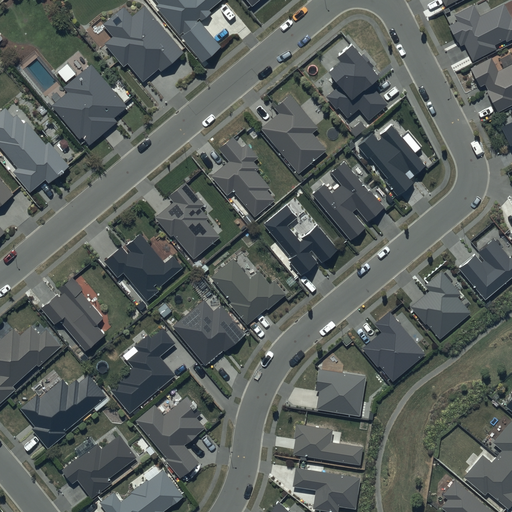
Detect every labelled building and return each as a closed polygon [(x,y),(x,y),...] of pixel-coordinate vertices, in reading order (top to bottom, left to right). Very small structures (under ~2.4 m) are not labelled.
[(156,0),(160,4),(156,6),(203,61),(221,46),(200,22),(212,12),(210,10),(221,0),(156,0)] [(474,5),(455,15),(458,22),(449,26),(460,46),(464,44),(473,61),(497,49),(495,45),(506,40),(507,42),(511,39),(511,17),(511,18),(504,4),(480,16),(474,5)] [(185,53),(145,5),(132,16),(125,7),(103,25),(112,36),(103,44),(123,67),(128,64),(143,82),(159,69),(161,72),(185,53)] [(381,76),(352,42),(335,56),(340,62),(326,73),(338,86),(326,96),(336,109),(339,107),(347,117),(359,107),(369,119),(387,104),(371,84),(381,76)] [(491,59),(471,69),(480,86),(485,84),(488,90),(487,91),(498,113),(511,105),(511,63),(497,71),(491,59)] [(128,107),(91,64),(63,87),(67,92),(51,106),(79,139),(83,137),(90,146),(118,122),(115,118),(128,107)] [(319,128),(290,94),(274,108),(279,114),(261,129),(299,174),(327,150),(313,133),(319,128)] [(13,118),(5,109),(0,112),(0,146),(18,168),(13,172),(30,192),(46,180),(49,184),(70,166),(49,142),(46,144),(27,122),(24,124),(17,115),(13,118)] [(511,122),(501,128),(510,145),(511,144),(511,122)] [(427,166),(391,124),(379,134),(382,138),(378,141),(372,134),(357,147),(368,159),(370,158),(388,178),(384,181),(397,196),(414,183),(411,179),(427,166)] [(243,148),(233,136),(217,149),(228,162),(210,176),(227,196),(233,192),(254,217),(274,200),(267,191),(270,188),(256,172),(260,169),(254,162),(259,158),(247,144),(243,148)] [(384,208),(344,161),(330,173),(340,185),(332,192),(324,183),(311,194),(350,240),(365,227),(352,213),(357,209),(368,222),(384,208)] [(0,236),(5,233),(0,226),(0,205),(13,194),(0,178),(0,236)] [(205,205),(186,182),(168,196),(174,203),(155,218),(171,237),(173,235),(194,259),(220,237),(207,221),(209,219),(201,208),(205,205)] [(299,217),(288,204),(263,225),(292,259),(289,262),(300,275),(317,262),(309,253),(312,251),(322,263),(339,249),(318,225),(300,240),(288,226),(299,217)] [(164,263),(140,234),(125,246),(130,252),(128,254),(122,247),(104,262),(118,277),(123,273),(147,300),(184,269),(173,256),(164,263)] [(511,277),(511,260),(494,239),(477,253),(483,261),(481,263),(475,255),(459,269),(485,300),(511,277)] [(250,278),(234,259),(211,278),(231,302),(229,304),(247,325),(266,309),(268,311),(287,295),(275,280),(270,284),(259,271),(250,278)] [(441,271),(424,286),(429,291),(411,307),(440,339),(470,313),(457,298),(461,294),(441,271)] [(83,290),(73,278),(59,290),(60,292),(41,309),(54,325),(59,321),(86,352),(105,335),(95,324),(103,317),(81,292),(83,290)] [(213,311),(204,300),(172,327),(205,366),(223,350),(225,352),(246,334),(221,304),(213,311)] [(426,354),(389,311),(374,324),(382,333),(364,348),(392,382),(426,354)] [(40,335),(31,325),(20,335),(14,328),(0,340),(0,402),(14,389),(12,387),(37,365),(39,367),(62,346),(46,329),(40,335)] [(175,343),(163,329),(152,338),(148,335),(134,347),(137,351),(127,360),(133,368),(108,389),(129,413),(174,375),(159,357),(175,343)] [(366,377),(318,369),(315,391),(319,392),(316,409),(360,416),(366,377)] [(68,386),(63,379),(40,398),(37,395),(20,409),(35,427),(32,429),(48,449),(66,434),(64,432),(107,397),(89,375),(79,383),(76,379),(68,386)] [(201,414),(187,397),(164,417),(154,405),(135,421),(167,459),(165,460),(180,479),(200,463),(185,445),(205,428),(196,418),(201,414)] [(511,420),(511,419),(492,442),(503,451),(492,463),(483,456),(465,477),(485,494),(488,492),(509,509),(511,505),(511,420)] [(332,430),(295,424),(293,439),(295,439),(293,454),(360,464),(363,447),(330,442),(332,430)] [(136,458),(120,436),(101,449),(97,444),(62,471),(72,485),(78,481),(91,499),(112,483),(109,478),(136,458)] [(360,478),(295,468),(292,486),(316,490),(313,509),(332,511),(338,511),(339,506),(356,509),(360,478)] [(163,511),(184,496),(163,470),(121,502),(114,492),(99,503),(106,511),(163,511)] [(492,511),(454,480),(442,495),(447,499),(440,508),(444,511),(492,511)] [(290,511),(279,501),(268,511),(290,511)]
